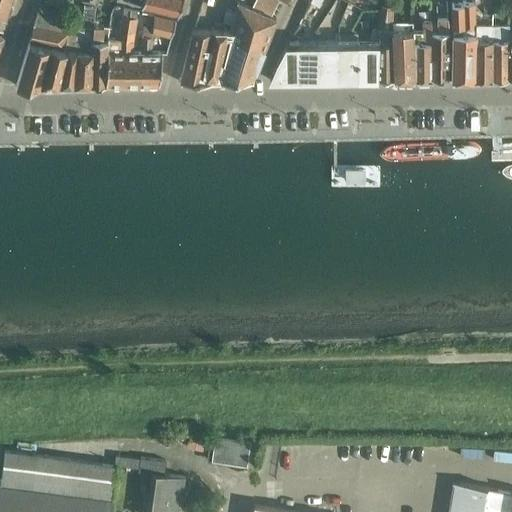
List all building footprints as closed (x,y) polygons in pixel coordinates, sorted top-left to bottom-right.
[(10,0),(0,0),(0,27),(2,28),(10,0)] [(179,0),(140,0),(139,5),(175,13),(179,0)] [(226,80),(246,4),(236,0),(235,0),(228,29),(213,29),(201,80),(226,80)] [(246,4),(226,80),(251,79),(274,16),(271,15),(278,0),(277,0),(255,0),(253,7),(246,4)] [(473,77),(474,12),(475,0),(462,0),(462,31),(451,31),(450,77),(473,77)] [(413,78),(413,28),(413,20),(393,20),(392,3),(381,3),(377,26),(376,26),(376,27),(391,27),(392,78),(413,78)] [(121,26),(133,28),(135,16),(136,10),(123,6),(122,13),(121,26)] [(32,23),(60,29),(64,13),(37,7),(32,23)] [(490,77),(491,12),(474,12),(473,77),(490,77)] [(508,77),(508,25),(508,12),(491,12),(490,77),(508,77)] [(430,31),(430,78),(447,78),(447,29),(446,13),(437,14),(437,27),(440,29),(430,31)] [(141,35),(140,50),(138,83),(157,82),(161,51),(150,51),(151,35),(169,34),(173,19),(154,14),(153,25),(143,24),(142,35),(141,35)] [(430,78),(430,31),(430,18),(421,18),(421,28),(413,28),(413,78),(430,78)] [(90,25),(96,25),(96,20),(87,19),(86,26),(77,25),(76,36),(72,83),(89,83),(90,25)] [(66,31),(60,29),(32,23),(28,39),(49,44),(62,48),(65,35),(66,31)] [(103,25),(96,25),(90,25),(89,83),(103,83),(106,40),(98,39),(99,36),(102,36),(103,25)] [(131,39),(133,28),(121,26),(120,37),(120,41),(125,41),(122,83),(138,83),(140,50),(132,50),(131,39)] [(376,27),(376,26),(372,26),(369,40),(357,40),(357,78),(376,78),(377,40),(376,27)] [(376,78),(392,78),(391,27),(376,27),(377,40),(376,78)] [(178,81),(201,80),(213,29),(192,29),(178,81)] [(72,83),(76,36),(65,35),(62,48),(65,49),(57,83),(72,83)] [(120,41),(120,37),(106,36),(106,40),(103,83),(122,83),(125,41),(120,41)] [(38,84),(49,44),(28,39),(14,84),(38,84)] [(270,79),(296,78),(297,41),(297,40),(287,40),(277,61),(270,79)] [(296,78),(316,78),(317,40),(297,40),(297,41),(296,78)] [(316,78),(336,78),(337,40),(317,40),(316,78)] [(336,78),(357,78),(357,40),(337,40),(336,78)] [(65,49),(62,48),(49,44),(38,84),(57,83),(65,49)] [(156,424),(157,434),(185,433),(184,423),(156,424)] [(206,460),(245,466),(249,440),(214,434),(212,444),(208,443),(206,460)] [(110,511),(112,500),(111,500),(116,465),(3,450),(0,471),(0,511),(110,511)] [(138,467),(139,456),(115,453),(113,464),(138,467)] [(139,456),(138,467),(137,471),(150,473),(144,511),(175,511),(178,494),(181,494),(184,476),(163,473),(165,460),(139,456)] [(511,511),(511,491),(453,481),(447,511),(511,511)]
